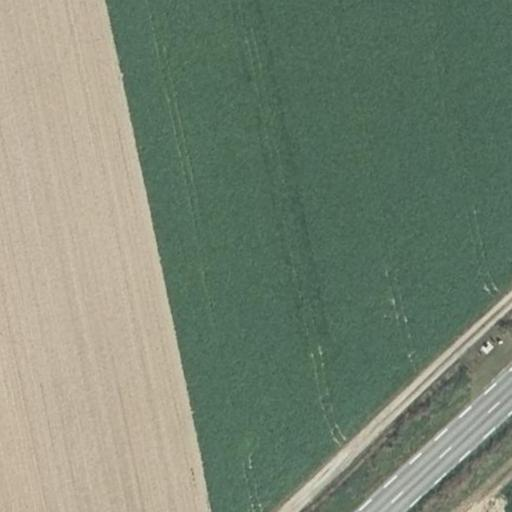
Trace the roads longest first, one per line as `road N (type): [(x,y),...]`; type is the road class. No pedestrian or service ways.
road 1 (track): [(511,308),(295,511)]
road 2 (tertiary): [(375,511),(511,385)]
